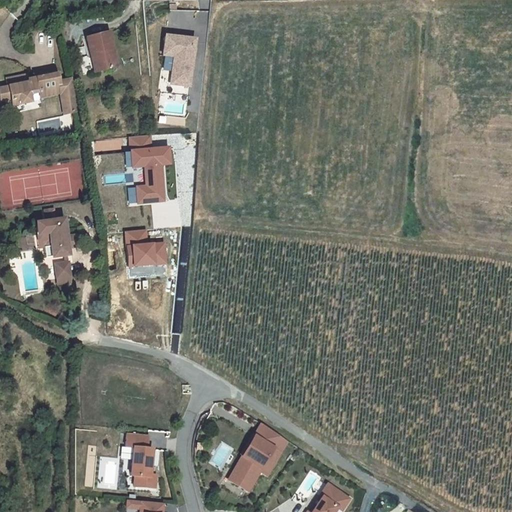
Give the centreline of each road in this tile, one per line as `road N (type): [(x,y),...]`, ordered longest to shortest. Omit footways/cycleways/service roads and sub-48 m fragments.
road 1 (residential): [(425,511),(203,370)]
road 2 (residential): [(203,370),(182,436),(192,511)]
road 3 (residential): [(203,370),(82,336)]
